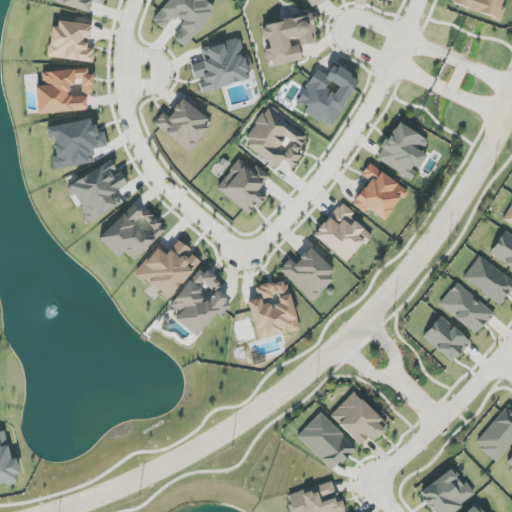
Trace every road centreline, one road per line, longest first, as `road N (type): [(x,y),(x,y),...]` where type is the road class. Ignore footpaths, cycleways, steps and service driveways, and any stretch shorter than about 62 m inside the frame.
road 1 (tertiary): [(56,511),(211,441),(355,333),(442,230),(511,107)]
road 2 (residential): [(511,84),(362,18),(344,24),(340,38),(508,117)]
road 3 (residential): [(241,249),(272,237),(337,161),(420,0)]
road 4 (residential): [(136,0),(124,51),(128,122),(169,191),(241,249)]
road 5 (residential): [(511,345),(428,436),(373,481)]
road 6 (residential): [(340,346),(370,372),(394,374),(392,345),(370,318)]
